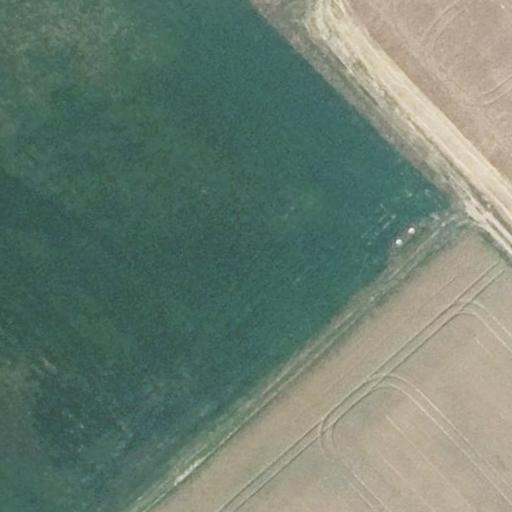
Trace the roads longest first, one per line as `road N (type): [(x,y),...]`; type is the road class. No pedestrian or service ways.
road 1 (track): [(478,224),(145,511)]
road 2 (track): [(511,261),(288,18),(307,0)]
